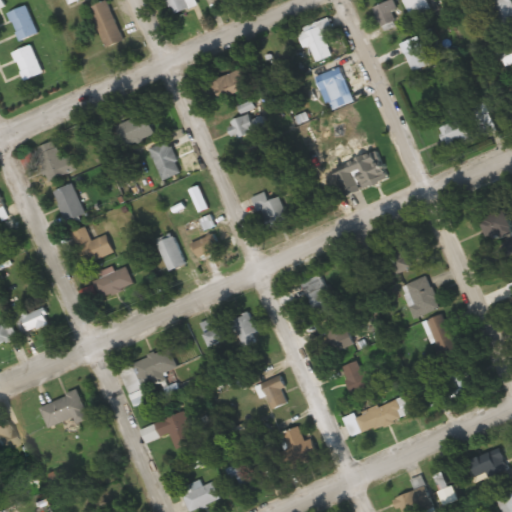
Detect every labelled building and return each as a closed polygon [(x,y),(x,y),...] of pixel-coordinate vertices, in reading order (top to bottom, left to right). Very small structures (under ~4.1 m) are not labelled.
[(166,0),(172,16),(198,6),(196,0),(166,0)] [(393,0),(374,9),(384,29),(404,19),(395,0),(393,0)] [(511,22),(511,0),(496,0),(496,23),(511,22)] [(90,8),(105,48),(123,42),(109,1),(90,8)] [(38,34),(25,6),(8,15),(21,42),(38,34)] [(306,49),(310,47),(317,64),(334,56),(320,26),(300,36),(306,49)] [(511,66),(511,45),(500,51),(507,68),(511,66)] [(43,74),(31,46),(12,54),(25,82),(43,74)] [(411,51),(413,65),(427,63),(424,49),(411,51)] [(334,109),(354,103),(342,68),(322,74),(334,109)] [(211,83),(219,100),(248,86),(241,69),(211,83)] [(450,147),(473,136),(458,106),(448,111),(454,122),(441,129),(450,147)] [(129,115),(131,120),(117,126),(126,147),(155,134),(144,109),(129,115)] [(228,129),(240,143),(265,122),(260,116),(254,121),(247,112),(228,129)] [(163,181),(182,173),(168,141),(149,149),(163,181)] [(49,183),(78,170),(71,154),(62,159),(54,142),(42,148),(44,154),(37,157),(49,183)] [(389,180),(380,157),(366,162),(365,160),(336,170),(346,196),(389,180)] [(53,194),(67,222),(86,213),(72,185),(53,194)] [(254,197),(266,230),(290,221),(281,197),(268,202),(265,193),(254,197)] [(115,251),(107,235),(93,242),(86,227),(73,234),(88,265),(115,251)] [(220,251),(215,236),(192,243),(197,259),(220,251)] [(159,242),(167,271),(185,266),(177,237),(159,242)] [(414,269),(409,246),(385,251),(390,275),(414,269)] [(134,285),(127,267),(115,272),(114,269),(94,278),(103,298),(134,285)] [(337,305),(321,274),(300,285),(316,315),(337,305)] [(441,308),(427,276),(401,288),(415,320),(441,308)] [(22,335),(49,325),(43,308),(16,318),(22,335)] [(241,347),(258,343),(251,315),(234,319),(241,347)] [(459,354),(443,315),(427,321),(442,360),(459,354)] [(0,318),(0,319),(2,326),(0,327),(0,344),(16,339),(8,316),(0,318)] [(229,340),(217,316),(199,325),(211,348),(229,340)] [(323,327),(335,353),(351,346),(339,320),(323,327)] [(177,371),(170,350),(120,367),(129,395),(131,394),(135,406),(147,402),(141,383),(177,371)] [(342,368),(352,394),(371,387),(361,361),(342,368)] [(475,389),(465,368),(442,379),(452,400),(475,389)] [(289,404),(281,384),(265,390),(273,410),(289,404)] [(74,419),(75,424),(89,419),(80,392),(41,406),(48,427),(74,419)] [(367,414),(375,431),(404,417),(396,400),(367,414)] [(192,443),(187,416),(156,421),(159,438),(173,435),(175,446),(192,443)] [(23,452),(8,420),(0,424),(0,450),(5,461),(23,452)] [(307,464),(303,431),(279,434),(283,467),(307,464)] [(471,479),(506,473),(502,454),(468,460),(471,479)] [(235,493),(253,488),(246,466),(228,472),(235,493)] [(396,510),(427,510),(427,480),(413,480),(413,496),(396,496),(396,510)] [(186,494),(186,506),(218,506),(218,485),(200,485),(200,483),(190,483),(190,494),(186,494)] [(511,511),(511,494),(496,500),(500,511),(511,511)]
